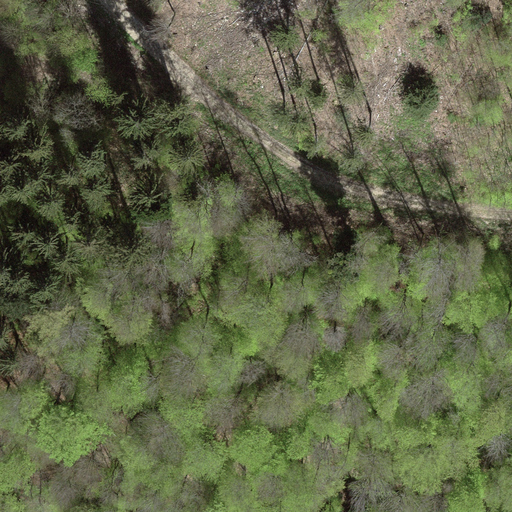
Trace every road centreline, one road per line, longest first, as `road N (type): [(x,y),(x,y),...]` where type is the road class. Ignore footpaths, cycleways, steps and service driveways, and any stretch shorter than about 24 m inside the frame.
road 1 (track): [(511,213),(327,182),(251,137),(192,88),(111,0)]
road 2 (track): [(192,88),(92,75),(0,40)]
